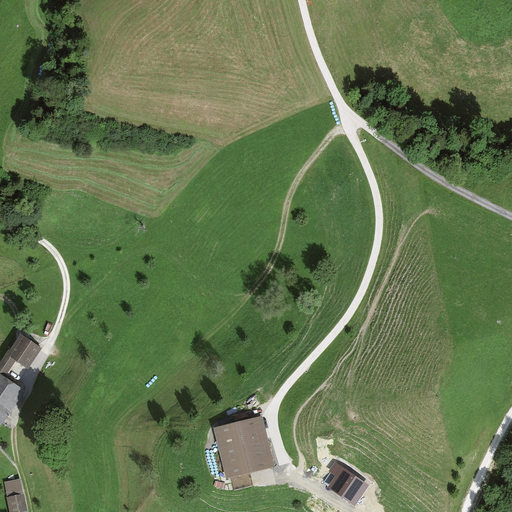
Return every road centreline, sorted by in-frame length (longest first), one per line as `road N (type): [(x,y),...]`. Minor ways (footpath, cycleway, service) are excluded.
road 1 (track): [(346,113),(376,196),(374,254),(354,306),(290,382),(272,417),(294,472),(364,511)]
road 2 (track): [(302,0),(346,113),(430,173),(511,216)]
road 3 (track): [(176,369),(265,273),(294,184),(349,123)]
road 4 (track): [(0,223),(42,241),(66,278),(60,318),(26,384)]
